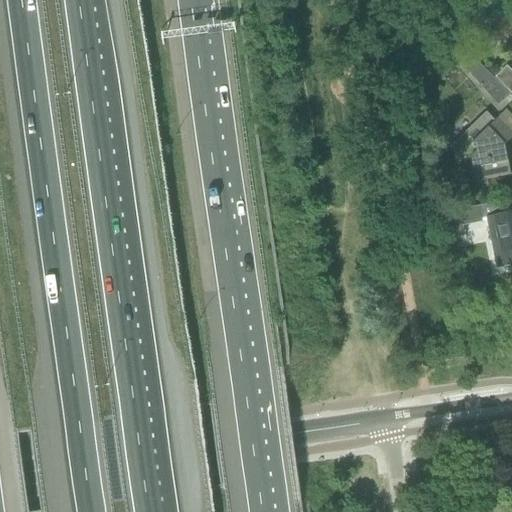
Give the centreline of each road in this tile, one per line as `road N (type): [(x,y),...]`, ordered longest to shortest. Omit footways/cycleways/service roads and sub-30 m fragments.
road 1 (trunk): [(261,511),(188,0)]
road 2 (motorway): [(148,511),(79,0)]
road 3 (motorway): [(21,0),(90,511)]
road 4 (residential): [(387,420),(0,476)]
